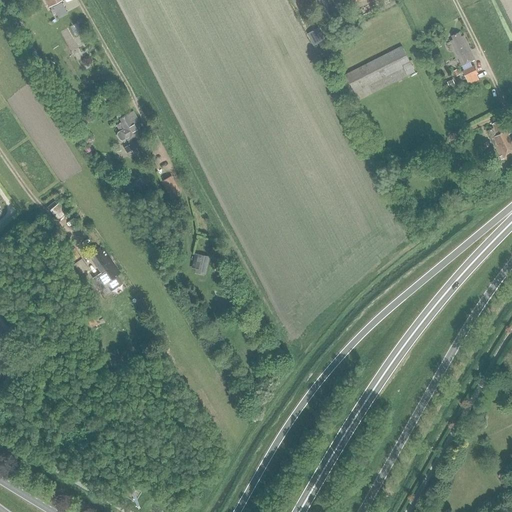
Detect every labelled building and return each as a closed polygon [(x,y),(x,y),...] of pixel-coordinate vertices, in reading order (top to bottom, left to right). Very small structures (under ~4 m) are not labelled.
[(321,0),(327,11),(338,5),(335,0),(321,0)] [(67,14),(61,2),(52,7),(52,6),(50,8),(51,10),(53,9),(58,19),(67,14)] [(317,30),(306,35),(312,47),(314,46),(323,41),(317,30)] [(450,41),(461,65),(474,59),(463,35),(460,36),(458,33),(451,37),(452,40),(450,41)] [(415,72),(402,46),(345,74),(358,101),(415,72)] [(463,70),(469,84),(481,77),(474,64),(472,65),(470,62),(462,66),(464,70),(463,70)] [(139,133),(134,123),(138,121),(132,110),(118,118),(120,122),(115,125),(119,132),(116,133),(115,136),(118,141),(121,142),(125,139),(126,141),(127,140),(130,145),(124,148),(129,156),(142,149),(137,141),(134,136),(139,133)] [(89,122),(78,116),(74,125),(84,130),(89,122)] [(507,157),(511,154),(511,128),(506,116),(492,123),(494,127),(487,130),(501,159),(506,156),(507,157)] [(499,162),(492,148),(486,151),(488,155),(484,157),(487,162),(491,160),(493,165),(499,162)] [(180,194),(171,178),(162,183),(170,199),(180,194)] [(169,200),(164,191),(160,193),(165,202),(169,200)] [(54,201),(47,208),(57,220),(66,211),(59,203),(57,205),(54,201)] [(92,253),(88,256),(93,263),(100,273),(92,278),(101,291),(107,287),(110,292),(121,284),(116,275),(115,274),(118,272),(102,249),(99,251),(97,247),(91,251),(92,253)] [(73,261),(79,257),(73,248),(67,252),(73,261)] [(191,269),(195,270),(194,273),(205,275),(208,256),(194,253),(191,269)] [(79,318),(85,330),(97,323),(90,312),(79,318)]
